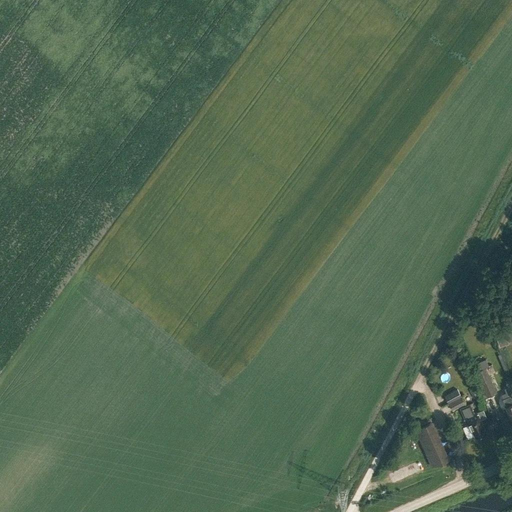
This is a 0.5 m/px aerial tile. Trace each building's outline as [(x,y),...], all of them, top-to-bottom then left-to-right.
[(506,342),(500,329),(493,332),(498,345),(506,342)] [(485,394),(486,397),(495,393),(485,367),(475,371),(477,376),(473,378),(481,396),(485,394)] [(443,395),(450,410),(463,403),(456,389),(443,395)] [(459,408),(463,417),(466,424),(468,423),(474,436),(485,431),(476,411),(472,413),(468,403),(459,408)] [(413,429),(430,467),(448,459),(431,421),(413,429)] [(407,478),(424,472),(422,466),(405,473),(407,478)]
